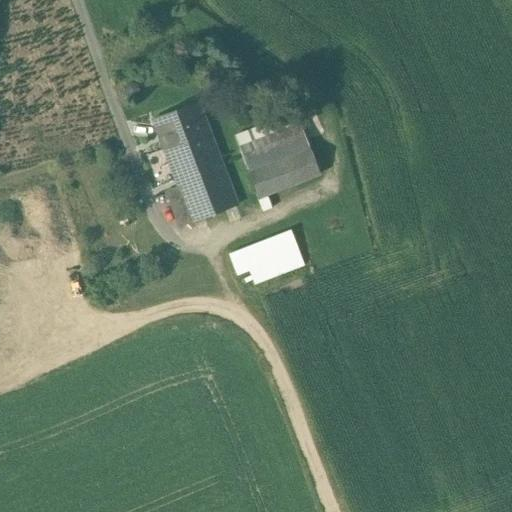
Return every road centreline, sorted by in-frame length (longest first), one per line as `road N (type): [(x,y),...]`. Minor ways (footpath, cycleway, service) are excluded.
road 1 (track): [(235,310),(179,305),(57,342),(15,211)]
road 2 (track): [(207,240),(235,310),(265,342),(332,511)]
